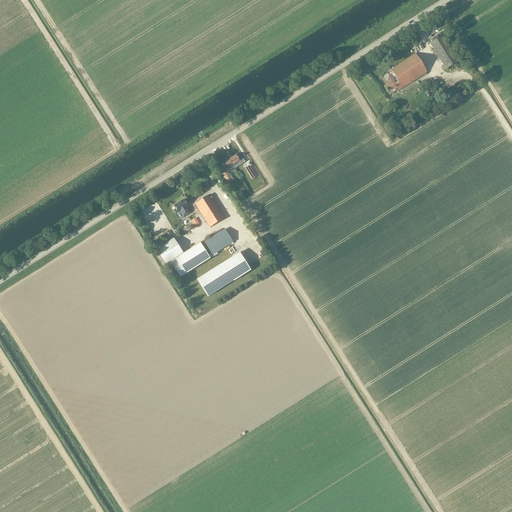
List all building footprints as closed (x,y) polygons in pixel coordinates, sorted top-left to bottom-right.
[(446,69),(459,61),(443,36),(430,44),(446,69)] [(415,54),(385,73),(391,82),(384,86),(389,95),(395,91),(396,92),(427,72),(415,54)] [(430,100),(441,93),(436,84),(424,91),(430,100)] [(229,160),(232,165),(240,161),(236,155),(229,160)] [(234,169),(232,165),(229,160),(221,164),(226,171),(222,173),(228,182),(232,180),(227,173),(234,169)] [(210,227),(224,218),(210,195),(195,204),(210,227)] [(183,217),(190,213),(186,208),(188,207),(184,199),(174,206),(178,213),(177,214),(180,219),(183,217)] [(190,219),(193,225),(198,222),(195,216),(190,219)] [(212,255),(233,242),(225,229),(204,242),(212,255)] [(200,243),(183,254),(174,238),(157,249),(166,265),(170,262),(180,277),(210,258),(212,257),(210,253),(208,255),(200,243)] [(197,279),(208,297),(250,269),(239,252),(197,279)]
